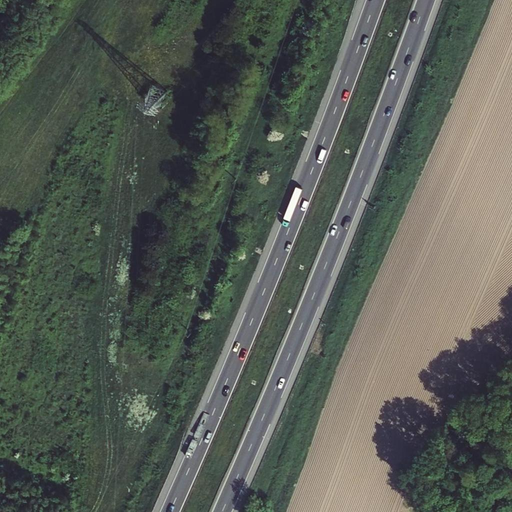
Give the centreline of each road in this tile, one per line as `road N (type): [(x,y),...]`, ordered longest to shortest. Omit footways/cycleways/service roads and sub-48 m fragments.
road 1 (motorway): [(375,0),(170,511)]
road 2 (motorway): [(222,511),(425,0)]
